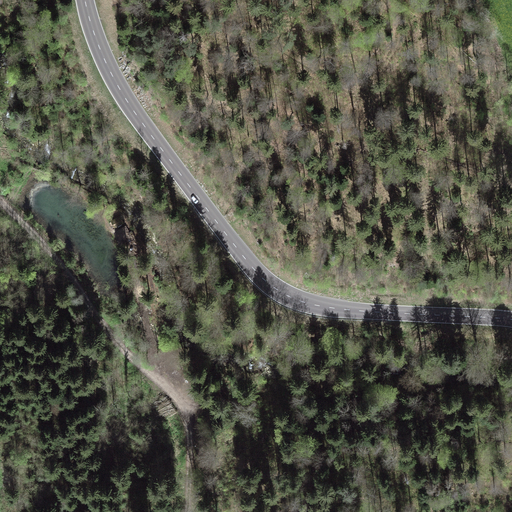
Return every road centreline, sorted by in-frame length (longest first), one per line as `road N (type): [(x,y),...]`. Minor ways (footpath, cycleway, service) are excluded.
road 1 (primary): [(84,0),(126,103),(231,246),(273,288),(329,308),(511,321)]
road 2 (track): [(184,511),(185,431),(171,396),(106,334),(0,196)]
